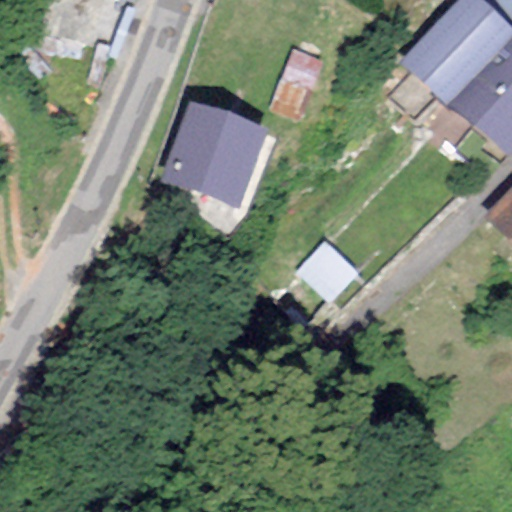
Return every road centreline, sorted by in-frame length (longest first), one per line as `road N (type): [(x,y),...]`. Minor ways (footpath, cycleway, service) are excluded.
road 1 (unclassified): [(171,0),(0,375)]
road 2 (track): [(0,144),(17,287),(38,300)]
